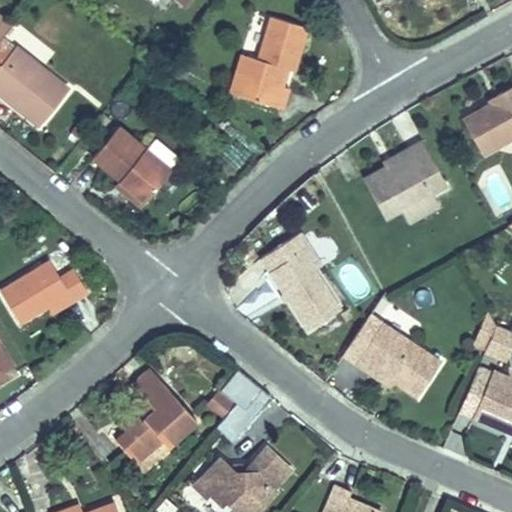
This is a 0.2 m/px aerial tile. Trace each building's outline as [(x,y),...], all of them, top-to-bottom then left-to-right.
[(192,0),(203,9),(211,0),(192,0)] [(451,0),(458,10),(477,0),(451,0)] [(0,63),(20,38),(30,26),(0,3),(0,63)] [(300,62),(314,66),(325,17),(287,8),(277,51),(266,49),(262,72),(252,69),(247,89),(302,101),(306,82),(296,80),(300,62)] [(0,68),(11,76),(4,87),(18,96),(22,90),(46,108),(42,112),(60,126),(86,87),(20,38),(0,63),(0,68)] [(262,72),(266,49),(256,47),(252,69),(262,72)] [(22,90),(18,96),(42,112),(46,108),(22,90)] [(511,118),(490,131),(508,169),(511,166),(511,118)] [(140,122),(114,153),(169,195),(194,164),(140,122)] [(409,180),(386,192),(406,232),(425,223),(432,238),(464,222),(456,205),(471,198),(446,147),(431,155),(436,166),(409,180)] [(431,155),(403,168),(409,180),(436,166),(431,155)] [(321,236),(279,262),(324,336),(360,314),(323,253),(329,249),(321,236)] [(57,246),(9,280),(31,313),(62,292),(81,280),(84,286),(101,275),(84,251),(68,261),(57,246)] [(339,267),(329,249),(323,253),(334,270),(339,267)] [(81,280),(62,292),(65,298),(84,286),(81,280)] [(413,323),(400,314),(369,358),(383,367),(413,323)] [(472,364),(413,323),(383,367),(397,377),(401,371),(425,387),(446,401),(472,364)] [(5,324),(0,327),(0,373),(2,377),(27,362),(5,324)] [(502,345),(511,348),(511,325),(511,324),(502,345)] [(511,348),(502,345),(499,352),(511,357),(511,354),(511,348)] [(178,430),(185,438),(214,408),(166,360),(150,376),(173,397),(162,409),(152,401),(138,414),(147,422),(136,434),(156,454),(178,430)] [(401,371),(397,377),(419,395),(425,387),(401,371)] [(235,375),(224,388),(240,402),(252,389),(235,375)] [(511,396),(501,423),(511,427),(511,396)] [(245,455),(229,441),(204,469),(218,482),(221,477),(233,488),(238,482),(253,497),(271,496),(289,476),(286,474),(305,454),(282,434),(264,455),(245,455)] [(366,482),(347,472),(327,511),(326,511),(389,511),(393,507),(361,491),(366,482)] [(29,511),(142,511),(135,495),(92,511),(70,511),(70,510),(66,511),(46,511),(43,505),(28,510),(29,511)]
